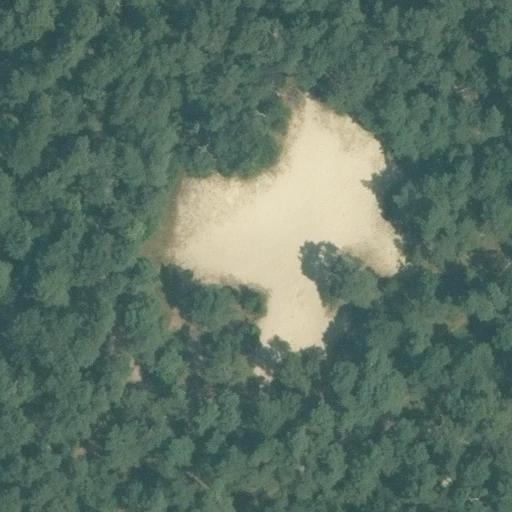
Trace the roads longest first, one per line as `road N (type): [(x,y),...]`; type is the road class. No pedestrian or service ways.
road 1 (track): [(246,511),(360,426),(511,281)]
road 2 (unknown): [(7,511),(118,379)]
road 3 (unknown): [(420,511),(511,431)]
